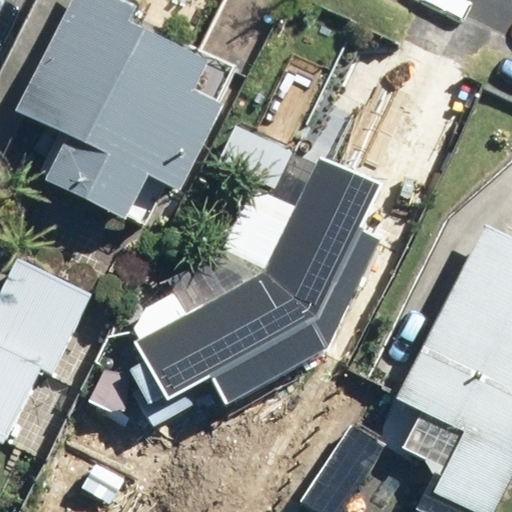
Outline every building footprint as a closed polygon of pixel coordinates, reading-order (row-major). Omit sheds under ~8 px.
[(167,34),(97,0),(74,0),(11,127),(59,151),(36,197),(119,238),(123,230),(142,239),(161,200),(175,207),(220,118),(190,103),(205,74),(159,52),(167,34)] [(375,199),(317,169),(260,280),(129,353),(160,417),(203,394),(218,421),(322,364),(307,336),(311,334),(327,300),(349,310),(376,253),(354,243),(375,199)] [(511,461),(511,250),(482,235),(391,410),(459,446),(428,506),(438,511),(497,511),(511,484),(511,461),(511,462),(511,461)] [(0,455),(36,383),(49,389),(90,305),(15,269),(0,298),(0,455)] [(300,511),(344,511),(381,449),(344,428),(297,510),(300,511)]
